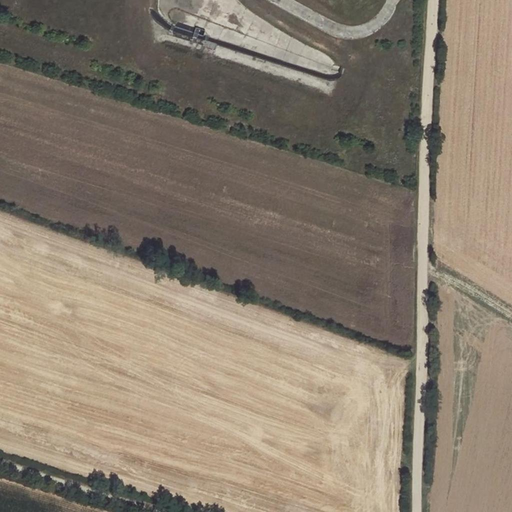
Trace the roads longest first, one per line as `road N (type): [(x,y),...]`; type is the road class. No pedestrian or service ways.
road 1 (track): [(432,0),(419,511)]
road 2 (track): [(0,461),(161,511)]
